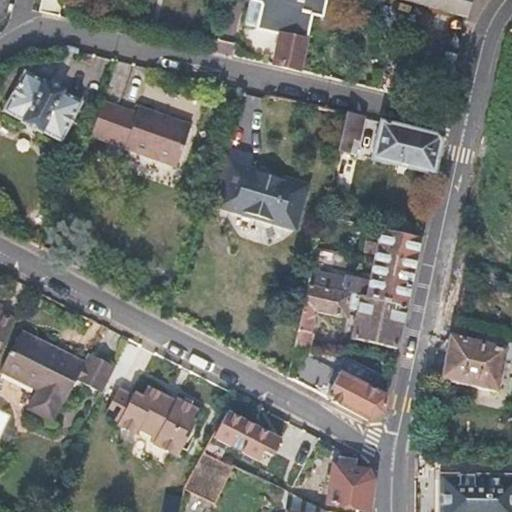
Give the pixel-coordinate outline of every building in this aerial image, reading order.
[(42,0),(40,11),(59,16),(62,0),(42,0)] [(280,36),(273,66),(296,72),(309,15),(318,18),(321,0),(247,0),(242,23),(258,27),(257,31),(280,36)] [(405,0),(470,15),(472,0),(405,0)] [(77,102),(62,93),(61,89),(44,79),(42,83),(24,73),(4,109),(22,119),(22,123),(41,131),(42,130),(57,138),(77,102)] [(99,101),(87,139),(174,166),(187,126),(136,109),(134,113),(99,101)] [(363,117),(345,113),(337,149),(354,153),(363,117)] [(371,158),(434,172),(442,140),(436,134),(414,129),(380,121),(371,158)] [(222,144),(213,175),(225,179),(218,203),(237,209),(235,215),(273,225),(274,222),(296,228),(309,184),(252,168),(256,154),(222,144)] [(310,274),(308,284),(405,305),(412,271),(418,243),(420,237),(382,227),(381,230),(378,242),(373,240),(372,252),(375,253),(369,280),(347,274),(347,278),(333,276),(332,280),(310,274)] [(308,284),(294,348),(306,351),(312,320),(310,320),(311,312),(344,319),(348,307),(357,308),(350,339),(395,349),(397,340),(400,325),(405,305),(308,284)] [(0,345),(12,321),(0,314),(0,345)] [(498,393),(508,341),(456,327),(453,335),(436,352),(433,362),(430,378),(441,380),(442,378),(498,393)] [(72,382),(100,396),(113,368),(86,354),(83,360),(19,331),(0,370),(36,388),(28,406),(52,418),(61,398),(65,400),(72,382)] [(306,357),(293,382),(313,392),(366,420),(382,413),(385,395),(373,390),(379,378),(379,377),(345,358),(337,372),(306,357)] [(132,387),(130,390),(116,384),(105,408),(117,414),(115,420),(134,428),(138,420),(156,430),(153,438),(177,452),(197,414),(191,411),(196,403),(176,393),(174,396),(142,379),(137,389),(132,387)] [(281,436),(229,410),(213,441),(257,462),(262,453),(270,457),(281,436)] [(233,467),(204,451),(185,488),(215,503),(233,467)] [(328,504),(366,510),(370,491),(371,481),(366,473),(356,471),(358,462),(340,459),(339,468),(333,467),(328,504)] [(511,511),(511,476),(440,475),(439,511),(511,511)] [(161,511),(178,511),(180,497),(162,496),(161,511)]
